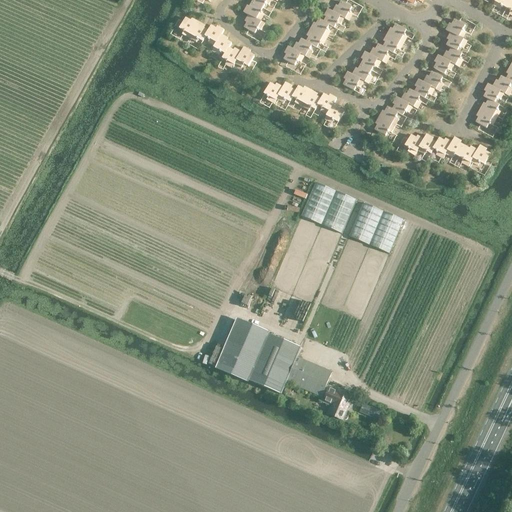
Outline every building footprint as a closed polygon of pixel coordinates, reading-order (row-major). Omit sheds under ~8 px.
[(253,0),(252,2),(263,8),(265,5),(266,5),(267,4),(269,6),(271,0),(253,0)] [(503,6),(506,8),(511,0),(496,0),(496,1),(493,5),(500,9),(501,7),(502,8),(503,6)] [(244,13),(248,15),(260,21),(264,15),(262,14),(262,13),(261,12),(263,8),(252,2),(248,10),(246,8),(244,13)] [(335,8),(333,12),(344,19),(349,21),(352,14),(350,13),(351,12),(350,12),(352,8),(341,2),(337,9),(335,8)] [(328,15),(324,22),(329,25),(334,28),(336,24),(338,25),(338,24),(340,25),(344,19),(333,12),(328,9),(325,14),(328,15)] [(260,21),(248,15),(246,20),(248,21),(244,28),(255,34),(257,30),(258,31),(259,30),(261,31),(265,24),(260,21)] [(183,35),(189,39),(198,23),(194,20),(193,22),(186,18),(180,29),(184,31),(183,32),(184,33),(183,35)] [(313,25),(310,30),(326,38),(330,32),(328,31),(329,30),(327,29),(329,25),(324,22),(319,19),(315,27),(313,25)] [(446,31),(451,33),(462,40),(466,33),(464,32),(465,31),(463,30),(465,26),(454,20),(450,27),(448,26),(446,31)] [(203,42),(205,37),(208,31),(201,27),(203,25),(198,23),(189,39),(196,42),(197,40),(198,41),(199,40),(203,42)] [(389,31),(387,35),(403,44),(407,37),(405,36),(405,35),(404,34),(406,31),(396,25),(392,32),(389,31)] [(208,43),(215,46),(221,35),(224,31),(219,28),(218,30),(211,26),(208,31),(205,37),(209,39),(208,40),(209,41),(208,43)] [(310,35),(306,42),(312,45),(317,48),(319,44),(320,45),(321,44),(323,45),(326,38),(310,30),(308,34),(310,35)] [(446,46),(451,48),(457,52),(459,48),(461,49),(461,48),(463,49),(467,43),(462,40),(451,33),(448,37),(450,39),(446,46)] [(222,52),(225,54),(229,49),(231,44),(224,40),(225,38),(221,35),(215,46),(212,51),(219,55),(220,53),(221,54),(222,52)] [(387,40),(383,47),(389,51),(394,54),(396,50),(397,51),(397,50),(400,51),(403,44),(387,35),(385,39),(387,40)] [(295,45),(293,49),(304,56),(309,59),(313,52),(311,51),(311,50),(310,49),(312,45),(306,42),(301,39),(297,47),(295,45)] [(370,55),(381,61),(386,64),(390,57),(388,56),(388,55),(387,54),(389,51),(383,47),(378,45),(374,52),(372,51),(370,55)] [(304,56),(293,49),(288,47),(286,51),(288,52),(284,60),(295,66),(297,62),(298,62),(300,63),(304,56)] [(244,48),(241,53),(235,64),(242,68),(243,66),(244,66),(244,65),(248,67),(254,56),(247,52),(248,50),(244,48)] [(445,54),(443,58),(454,65),(459,68),(463,61),(460,60),(461,59),(460,58),(462,55),(457,52),(451,48),(447,55),(445,54)] [(229,49),(225,54),(223,59),(226,61),(226,62),(227,63),(225,65),(232,69),(235,64),(241,53),(237,50),(236,53),(229,49)] [(365,58),(361,65),(372,71),(374,67),(375,68),(376,67),(378,68),(381,61),(370,55),(365,52),(363,57),(365,58)] [(454,65),(443,58),(438,56),(436,60),(438,61),(433,68),(444,75),(446,71),(447,72),(448,71),(450,72),(454,65)] [(355,71),(352,75),(364,81),(369,84),(372,77),(370,76),(371,75),(370,74),(372,71),(361,65),(357,72),(355,71)] [(364,81),(352,75),(348,72),(345,77),(347,78),(343,85),(354,91),(356,87),(358,88),(358,87),(360,88),(364,81)] [(426,79),(423,83),(435,89),(439,92),(443,85),(441,84),(442,83),(440,82),(442,78),(432,72),(428,80),(426,79)] [(495,83),(493,87),(504,94),(509,96),(511,90),(511,89),(511,88),(511,87),(510,87),(511,83),(506,80),(501,77),(497,84),(495,83)] [(418,86),(414,93),(420,96),(425,99),(427,95),(428,96),(429,95),(431,96),(435,89),(423,83),(419,80),(416,84),(418,86)] [(290,102),(292,97),(295,91),(289,88),(290,85),(285,83),(283,88),(277,99),(283,103),(284,101),(285,102),(286,100),(290,102)] [(274,104),(277,99),(283,88),(278,86),(277,88),(270,84),(264,94),(268,96),(267,98),(268,98),(267,100),(274,104)] [(484,97),(488,100),(494,103),(496,99),(498,100),(498,99),(500,100),(504,94),(493,87),(488,84),(486,89),(488,90),(484,97)] [(295,103),(302,107),(311,91),(307,89),(305,91),(298,87),(295,91),(292,97),(296,99),(295,101),(296,101),(295,103)] [(404,96),(401,100),(412,107),(417,109),(421,102),(419,101),(420,100),(418,100),(420,96),(414,93),(410,90),(406,97),(404,96)] [(315,110),(318,105),(321,99),(314,95),(315,93),(311,91),(302,107),(309,111),(310,109),(311,109),(311,108),(315,110)] [(320,111),(327,115),(334,104),(336,99),(332,96),(331,99),(324,94),(321,99),(318,105),(321,107),(321,108),(322,109),(320,111)] [(396,103),(392,110),(398,113),(403,116),(405,112),(406,113),(407,112),(409,113),(412,107),(401,100),(396,97),(394,102),(396,103)] [(482,106),(480,110),(496,119),(500,112),(498,111),(498,110),(497,109),(499,106),(494,103),(488,100),(485,107),(482,106)] [(334,104),(327,115),(325,120),(331,123),(333,121),(334,122),(334,120),(338,123),(344,112),(337,108),(338,106),(334,104)] [(381,113),(379,118),(395,127),(399,120),(397,119),(397,118),(396,117),(398,113),(392,110),(387,107),(383,115),(381,113)] [(496,119),(480,110),(478,114),(480,115),(476,123),(486,128),(489,125),(490,125),(490,124),(492,126),(496,119)] [(395,127),(379,118),(377,122),(379,123),(375,130),(385,136),(387,132),(389,133),(389,132),(391,133),(395,127)] [(431,154),(433,150),(436,144),(429,140),(431,138),(426,135),(424,140),(418,151),(424,155),(425,153),(426,154),(427,152),(431,154)] [(415,156),(418,151),(424,140),(420,138),(418,140),(411,136),(405,146),(409,148),(408,150),(409,150),(408,152),(415,156)] [(455,155),(459,158),(465,147),(458,143),(459,141),(454,138),(452,143),(446,155),(452,158),(453,156),(454,157),(455,155)] [(443,159),(446,155),(452,143),(448,141),(446,143),(439,139),(436,144),(433,150),(437,152),(436,153),(437,153),(436,155),(443,159)] [(480,146),(477,151),(471,163),(478,166),(479,164),(480,165),(480,163),(484,166),(490,155),(483,151),(484,149),(480,146)] [(465,147),(459,158),(462,160),(462,161),(463,161),(461,163),(468,167),(471,163),(477,151),(473,148),(472,151),(465,147)] [(314,182),(302,216),(343,231),(356,197),(314,182)] [(349,237),(390,252),(403,218),(362,202),(349,237)] [(259,311),(263,297),(252,294),(248,308),(259,311)] [(319,401),(326,404),(330,406),(327,414),(343,421),(343,420),(345,421),(347,420),(349,415),(348,414),(346,413),(353,396),(326,385),(332,372),(297,357),(301,348),(236,320),(216,366),(281,394),(287,382),(320,397),(319,401)] [(362,404),(359,412),(378,420),(382,412),(362,404)]
